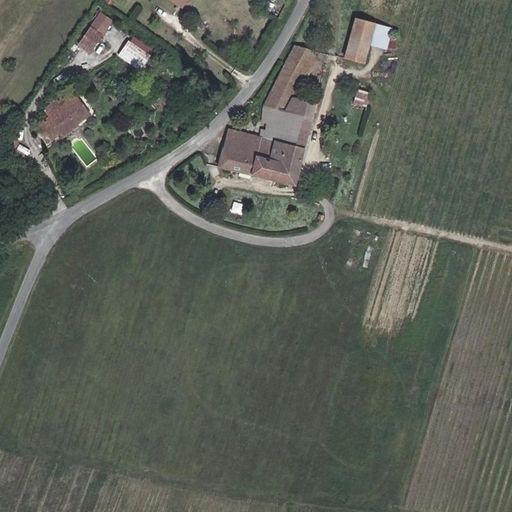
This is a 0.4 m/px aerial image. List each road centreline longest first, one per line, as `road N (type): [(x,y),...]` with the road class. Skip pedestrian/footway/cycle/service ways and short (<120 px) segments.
road 1 (unclassified): [(306,0),(224,113),(56,226)]
road 2 (unclassified): [(56,226),(0,364)]
